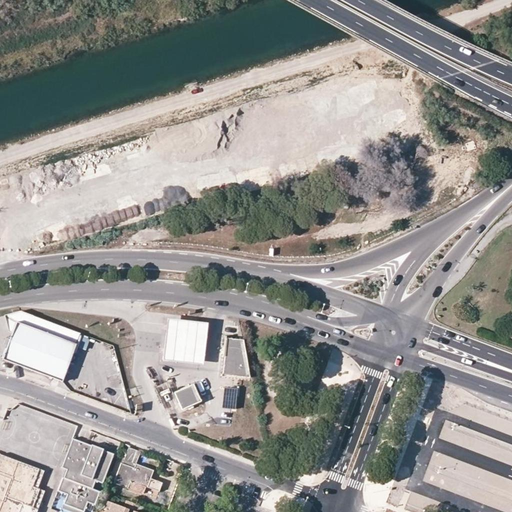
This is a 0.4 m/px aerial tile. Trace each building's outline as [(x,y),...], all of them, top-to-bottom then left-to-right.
[(346,94),(333,96),(337,116),(350,114),(346,94)] [(306,104),(309,114),(319,110),(315,100),(306,104)] [(302,103),(288,104),(289,117),(303,116),(302,103)] [(398,116),(408,117),(409,108),(399,107),(398,116)] [(271,135),(269,128),(276,126),(274,114),(258,117),(262,137),(271,135)] [(279,133),(286,132),(284,115),(277,116),(279,133)] [(305,117),(288,120),(291,135),(308,132),(305,117)] [(241,121),(223,126),(226,135),(244,129),(241,121)] [(350,153),(372,146),(365,122),(343,128),(350,153)] [(390,133),(399,128),(396,122),(387,128),(390,133)] [(207,144),(215,143),(213,128),(205,129),(207,144)] [(198,133),(200,151),(206,150),(204,132),(198,133)] [(182,150),(196,148),(193,135),(180,137),(182,150)] [(313,141),(316,150),(339,144),(337,135),(313,141)] [(247,136),(219,144),(222,155),(250,148),(247,136)] [(160,146),(163,155),(180,149),(178,141),(160,146)] [(282,159),(305,155),(304,147),(281,151),(282,159)] [(326,170),(339,164),(334,152),(321,157),(326,170)] [(308,165),(319,163),(318,153),(307,155),(308,165)] [(154,155),(137,161),(142,174),(159,168),(154,155)] [(136,170),(133,157),(127,159),(130,171),(136,170)] [(238,174),(267,167),(265,157),(236,164),(238,174)] [(280,164),(283,177),(307,171),(304,158),(280,164)] [(241,191),(249,190),(246,174),(237,176),(241,191)] [(110,175),(88,181),(90,189),(112,184),(110,175)] [(33,194),(46,192),(45,184),(32,186),(33,194)] [(66,198),(86,192),(84,185),(64,191),(66,198)] [(125,192),(127,202),(151,196),(148,186),(125,192)] [(162,187),(154,191),(163,210),(171,206),(162,187)] [(18,211),(48,202),(46,195),(16,204),(18,211)] [(82,233),(106,224),(99,202),(69,212),(73,225),(79,223),(82,233)] [(130,207),(132,215),(140,213),(138,205),(130,207)] [(110,206),(104,208),(109,222),(115,220),(110,206)] [(0,220),(13,216),(10,208),(0,211),(0,220)] [(64,216),(33,225),(38,242),(52,237),(49,227),(66,222),(64,216)] [(55,228),(58,241),(70,238),(67,225),(55,228)] [(188,350),(189,335),(168,333),(170,316),(133,312),(130,346),(188,351),(188,350)] [(17,321),(3,359),(62,381),(75,343),(17,321)] [(189,335),(188,350),(215,353),(216,339),(204,338),(205,325),(191,324),(189,335)] [(224,339),(225,376),(248,375),(247,338),(224,339)] [(195,384),(175,392),(182,409),(202,401),(195,384)] [(223,387),(223,408),(237,409),(237,387),(223,387)] [(475,422),(476,404),(469,403),(468,421),(475,422)] [(510,436),(511,431),(511,425),(489,419),(492,409),(484,407),(478,427),(510,436)] [(511,413),(496,409),(494,417),(511,421),(511,413)] [(102,483),(114,453),(92,443),(91,444),(73,437),(61,466),(66,468),(63,476),(62,476),(57,489),(66,493),(62,502),(68,505),(66,509),(73,511),(74,511),(76,508),(83,511),(86,501),(94,504),(99,491),(92,488),(95,480),(102,483)] [(128,447),(123,459),(131,462),(136,450),(128,447)] [(136,450),(131,462),(135,463),(139,452),(136,450)] [(0,511),(35,511),(37,508),(31,506),(38,488),(37,487),(31,485),(37,468),(0,453),(0,511)] [(121,463),(113,482),(127,487),(130,480),(145,486),(146,486),(149,478),(152,470),(135,463),(133,467),(121,463)] [(37,468),(31,485),(37,487),(43,470),(37,468)] [(480,468),(475,476),(485,481),(489,473),(480,468)] [(161,482),(149,478),(146,486),(158,491),(161,482)] [(145,486),(130,480),(127,487),(143,493),(145,486)] [(511,499),(511,486),(499,481),(495,492),(511,499)] [(38,488),(31,506),(37,508),(44,490),(38,488)] [(127,500),(125,506),(139,511),(141,505),(127,500)] [(126,511),(128,508),(111,502),(109,509),(106,508),(104,511),(126,511)]
